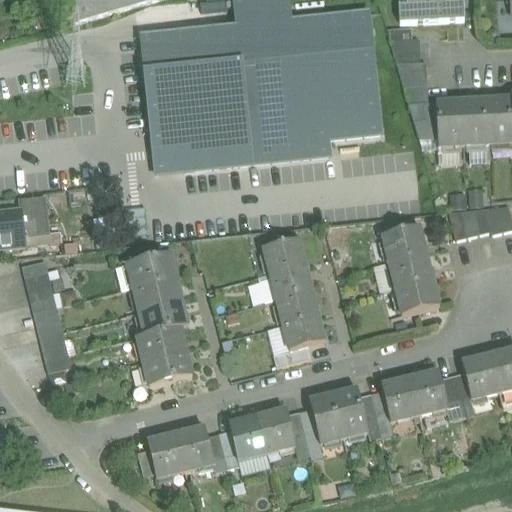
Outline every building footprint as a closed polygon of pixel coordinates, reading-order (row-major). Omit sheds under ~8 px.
[(39,0),(56,34),(171,0),(39,0)] [(182,158),(184,175),(331,160),(328,144),(382,138),(382,137),(369,18),(290,27),(287,0),(234,0),(238,32),(140,42),(144,81),(154,80),(163,161),(182,158)] [(405,0),(406,8),(399,8),(400,28),(464,25),(462,0),(405,0)] [(411,33),(388,34),(389,45),(411,44),(411,33)] [(411,44),(389,45),(393,57),(419,56),(419,44),(411,44)] [(419,56),(393,57),(396,69),(420,68),(419,56)] [(420,68),(396,69),(400,81),(426,79),(426,68),(420,68)] [(426,79),(400,81),(403,93),(427,91),(426,79)] [(154,80),(144,81),(155,177),(184,175),(182,158),(163,161),(154,80)] [(427,91),(403,93),(408,111),(428,110),(428,109),(427,91)] [(511,122),(511,105),(485,106),(488,150),(511,148),(511,122)] [(485,106),(461,108),(463,151),(488,150),(485,106)] [(461,108),(428,109),(428,110),(408,111),(413,127),(425,126),(427,134),(436,133),(437,153),(463,151),(461,108)] [(425,126),(413,127),(421,154),(437,153),(436,133),(427,134),(425,126)] [(464,167),(463,151),(437,153),(438,168),(464,167)] [(481,192),(467,194),(469,212),(483,210),(481,192)] [(466,197),(449,199),(450,214),(467,213),(466,197)] [(20,215),(0,217),(0,252),(25,250),(24,241),(48,238),(44,203),(19,205),(20,215)] [(127,213),(130,241),(148,239),(146,211),(127,213)] [(511,227),(508,212),(496,213),(502,238),(511,235),(511,227)] [(502,238),(496,213),(484,215),(490,238),(491,241),(502,238)] [(490,238),(484,215),(472,216),(478,241),(490,238)] [(478,241),(472,216),(460,217),(467,244),(478,241)] [(460,217),(448,218),(455,247),(467,244),(460,217)] [(418,233),(381,242),(382,243),(389,269),(425,260),(418,234),(419,233),(418,233)] [(298,246),(263,254),(270,280),(305,271),(298,246)] [(170,259),(122,271),(123,272),(119,273),(116,276),(121,295),(121,296),(121,297),(133,294),(175,283),(170,259)] [(425,260),(389,269),(395,295),(431,286),(425,260)] [(45,266),(21,272),(24,283),(48,278),(45,266)] [(305,271),(270,280),(271,285),(259,288),(264,309),(276,306),(311,297),(305,271)] [(48,278),(24,283),(27,295),(50,289),(48,278)] [(175,283),(133,294),(139,318),(181,307),(175,283)] [(431,286),(395,295),(401,321),(401,322),(439,313),(438,312),(431,286)] [(50,289),(27,295),(30,307),(53,301),(50,289)] [(311,297),(276,306),(282,332),(318,323),(311,297)] [(53,301),(30,307),(33,318),(56,313),(53,301)] [(181,307),(139,318),(144,341),(144,342),(179,333),(180,334),(187,332),(181,307)] [(56,313),(33,318),(36,330),(59,325),(56,313)] [(318,323),(282,332),(289,358),(324,349),(318,323)] [(59,325),(36,330),(38,342),(62,337),(59,325)] [(179,333),(144,342),(144,341),(136,343),(143,368),(185,357),(180,334),(179,333)] [(62,337),(38,342),(41,354),(65,349),(62,337)] [(65,349),(41,354),(44,367),(68,361),(65,349)] [(185,357),(143,368),(149,393),(191,382),(185,357)] [(511,357),(490,363),(499,399),(511,395),(511,357)] [(68,361),(44,367),(47,378),(70,372),(68,361)] [(490,363),(461,370),(463,379),(469,403),(470,406),(499,399),(490,363)] [(438,378),(410,385),(418,421),(447,415),(446,409),(440,385),(438,378)] [(452,382),(458,406),(469,403),(463,379),(452,382)] [(440,385),(446,409),(458,406),(452,382),(440,385)] [(410,385),(381,393),(382,398),(387,421),(389,428),(418,421),(410,385)] [(357,395),(333,401),(343,444),(367,438),(364,426),(359,403),(357,395)] [(370,400),(376,423),(387,421),(382,398),(370,400)] [(359,403),(364,426),(376,423),(370,400),(359,403)] [(333,401),(309,407),(311,415),(316,438),(319,450),(343,444),(333,401)] [(470,406),(469,403),(458,406),(463,428),(474,425),(470,406)] [(458,406),(446,409),(447,415),(451,431),(463,428),(458,406)] [(311,415),(299,418),(305,441),(316,438),(311,415)] [(286,416),(257,423),(266,459),(295,452),(293,444),(287,421),(286,416)] [(305,441),(299,418),(287,421),(293,444),(305,441)] [(387,421),(376,423),(382,450),(394,447),(389,428),(387,421)] [(257,423),(228,430),(230,437),(237,466),(266,459),(257,423)] [(376,423),(364,426),(367,438),(371,453),(382,450),(376,423)] [(205,433),(176,440),(184,476),(213,469),(207,443),(205,433)] [(0,436),(0,458),(20,455),(17,434),(0,436)] [(230,437),(218,439),(218,440),(224,463),(227,474),(238,471),(237,466),(230,437)] [(316,438),(305,441),(312,471),(324,469),(319,450),(316,438)] [(176,440),(147,447),(149,455),(154,478),(155,483),(184,476),(176,440)] [(218,440),(207,443),(213,466),(224,463),(218,440)] [(149,455),(137,458),(143,481),(154,478),(149,455)]
